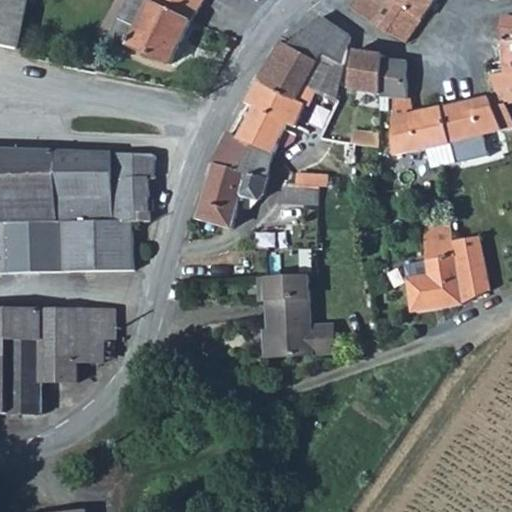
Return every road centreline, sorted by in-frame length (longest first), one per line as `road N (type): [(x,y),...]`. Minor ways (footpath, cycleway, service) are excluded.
road 1 (unclassified): [(297,0),(250,51),(219,113),(142,356),(100,411),(65,438),(0,462)]
road 2 (track): [(511,333),(374,511)]
